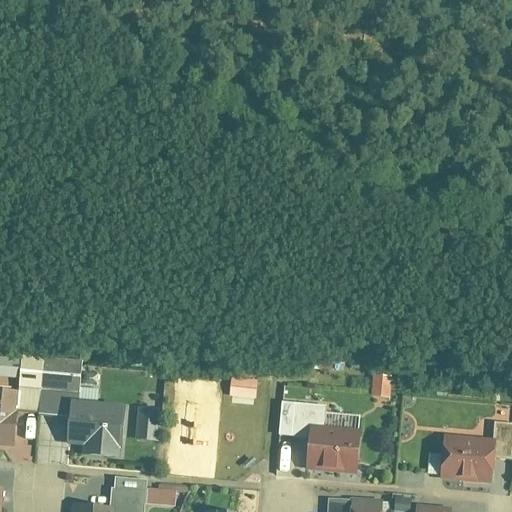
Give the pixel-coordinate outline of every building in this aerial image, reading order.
[(43,390),(42,423),(70,424),(70,399),(70,391),(43,390)] [(0,391),(0,442),(17,443),(18,392),(0,391)] [(70,424),(69,442),(126,443),(127,400),(70,399),(70,424)] [(284,439),(309,439),(309,474),(362,474),(362,431),(329,431),(329,403),(284,404),(284,439)] [(493,436),(444,433),(442,478),(491,481),(493,436)] [(109,511),(147,511),(148,492),(109,492),(109,504),(109,511)] [(382,511),(383,497),(353,497),(352,511),(382,511)]
